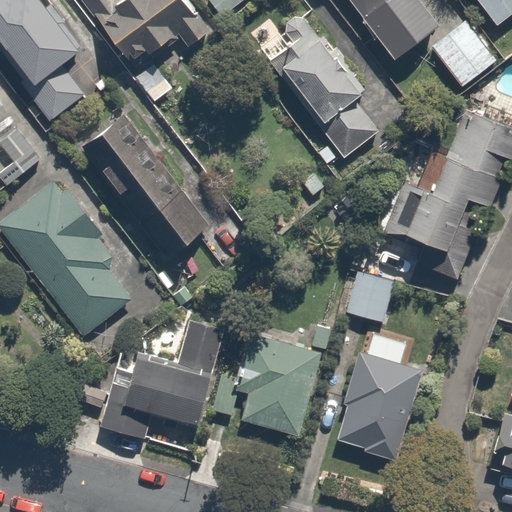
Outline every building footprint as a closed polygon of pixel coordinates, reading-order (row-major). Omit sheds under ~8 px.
[(21,89),(42,116),(84,84),(60,53),(74,41),(41,0),(0,0),(0,53),(26,86),(21,89)] [(204,31),(180,0),(72,0),(127,72),(172,38),(180,49),(204,31)] [(240,0),(203,0),(219,18),(240,0)] [(429,22),(411,0),(341,0),(387,56),(429,22)] [(511,0),(474,0),(499,30),(511,19),(511,0)] [(274,65),(345,155),(377,130),(350,95),(357,90),(297,13),(277,29),(283,36),(277,41),(287,55),(274,65)] [(498,61),(462,14),(426,41),(462,88),(498,61)] [(511,148),(511,127),(456,111),(443,153),(422,147),(410,185),(394,180),(379,231),(418,242),(412,263),(455,276),(470,226),(461,224),(468,200),(482,204),(496,156),(509,159),(511,148)] [(204,227),(120,112),(68,150),(152,265),(204,227)] [(35,148),(14,120),(0,130),(0,156),(8,168),(35,148)] [(53,184),(0,223),(0,229),(77,333),(124,298),(99,264),(109,256),(90,230),(95,227),(67,189),(60,194),(53,184)] [(380,319),(392,277),(353,266),(341,308),(380,319)] [(112,360),(95,427),(140,438),(146,413),(196,425),(221,328),(181,317),(170,359),(134,350),(130,365),(112,360)] [(317,352),(241,332),(227,387),(240,391),(232,422),(295,438),(317,352)] [(419,368),(395,360),(388,379),(353,368),(329,439),(388,459),(419,368)] [(511,419),(496,415),(484,465),(511,472),(511,419)]
